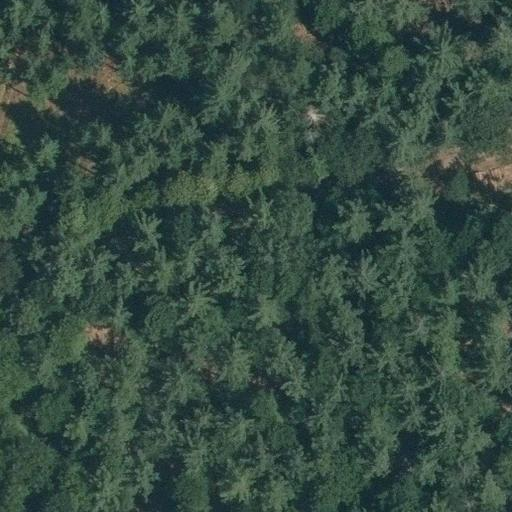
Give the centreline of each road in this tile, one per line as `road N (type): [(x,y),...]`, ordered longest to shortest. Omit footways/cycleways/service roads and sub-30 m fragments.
road 1 (track): [(234,0),(379,511)]
road 2 (track): [(0,254),(511,154)]
